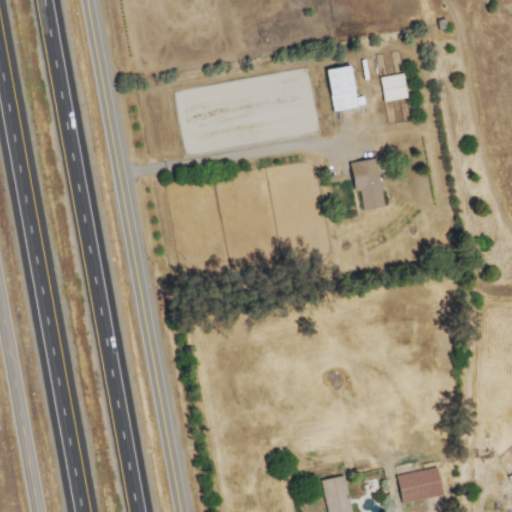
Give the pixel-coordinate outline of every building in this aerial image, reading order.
[(324,68),(329,110),(353,107),(349,65),(324,68)] [(403,98),(401,74),(378,76),(380,100),(403,98)] [(347,162),(351,191),(357,190),(360,209),(381,206),(373,158),(347,162)] [(399,503),(439,494),(434,466),(393,475),(399,503)] [(318,479),(323,511),(349,511),(342,475),(318,479)]
